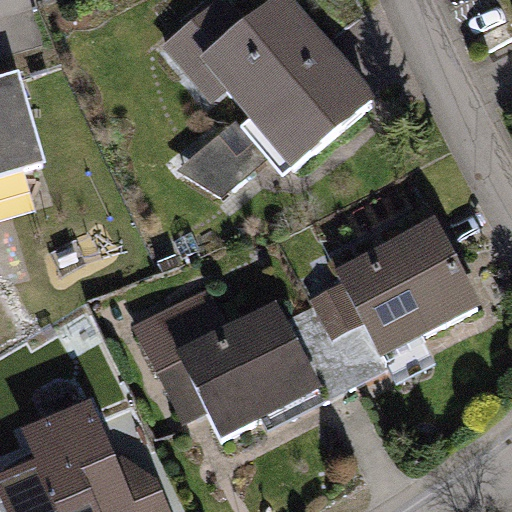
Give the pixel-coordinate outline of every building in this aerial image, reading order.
[(381,126),(288,10),(249,39),(224,11),(167,62),(215,125),(227,115),(241,133),(181,186),(228,221),(270,181),(288,200),(381,126)] [(0,93),(0,190),(44,177),(18,88),(0,93)] [(491,332),(444,240),(336,294),(341,304),(304,323),(351,416),(389,398),(395,409),(438,387),(427,364),(491,332)] [(351,416),(304,323),(280,336),(275,326),(234,347),(211,303),(132,344),(183,444),(204,433),(222,468),(320,418),(326,429),(351,416)] [(173,511),(169,502),(104,460),(0,496),(0,511),(173,511)]
